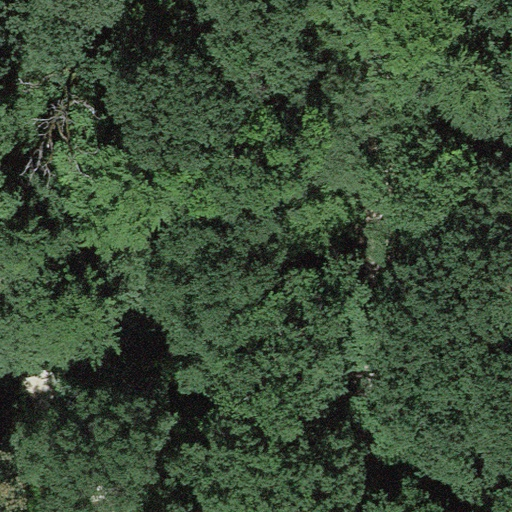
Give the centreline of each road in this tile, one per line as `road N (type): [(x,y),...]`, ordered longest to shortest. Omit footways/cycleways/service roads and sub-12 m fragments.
road 1 (track): [(335,511),(359,475),(385,395),(398,162),(391,0)]
road 2 (track): [(0,310),(117,511)]
